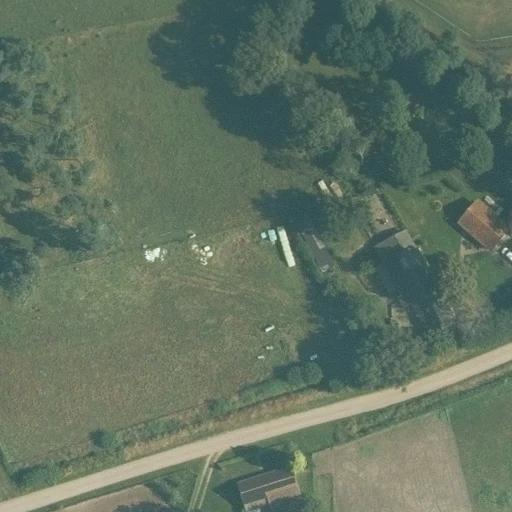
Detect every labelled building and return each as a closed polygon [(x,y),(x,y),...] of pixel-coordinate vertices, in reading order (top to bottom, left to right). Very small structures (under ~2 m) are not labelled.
[(299,0),(299,1),(310,9),(316,0),(299,0)] [(461,223),(492,251),(509,231),(478,204),(461,223)] [(309,212),(295,218),(322,273),(335,266),(309,212)] [(413,306),(430,338),(456,325),(416,248),(415,249),(406,232),(375,249),(402,301),(399,302),(404,310),(413,306)] [(353,369),(363,367),(360,353),(350,355),(353,369)] [(305,511),(292,469),(239,485),(244,505),(247,511),(271,504),(273,511),(305,511)]
